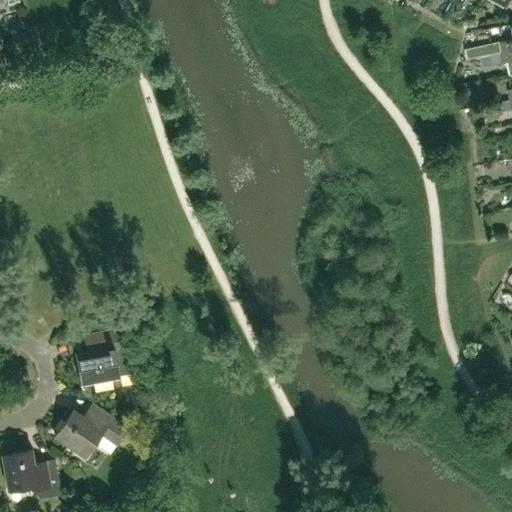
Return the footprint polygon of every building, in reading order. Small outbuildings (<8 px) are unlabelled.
[(511,48),(511,38),(498,42),(500,51),(511,48)] [(498,42),(481,45),(483,55),(491,53),(500,51),(498,42)] [(511,48),(500,51),(502,62),(511,59),(511,48)] [(500,51),(491,53),(494,63),(502,62),(500,51)] [(511,108),(510,99),(496,102),(498,112),(511,108)] [(131,348),(126,324),(83,332),(85,349),(74,351),(82,393),(92,398),(89,380),(119,375),(119,373),(134,371),(130,348),(131,348)] [(128,426),(92,401),(83,415),(72,408),(54,434),(84,454),(102,429),(117,440),(116,441),(117,442),(128,426)] [(61,493),(55,458),(34,461),(31,448),(2,453),(8,487),(31,483),(32,488),(37,487),(39,497),(61,493)]
